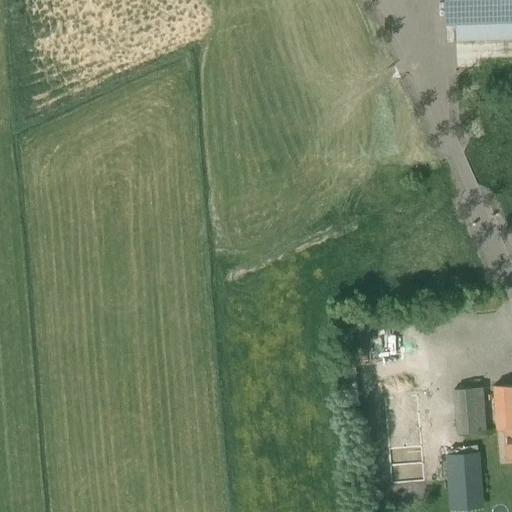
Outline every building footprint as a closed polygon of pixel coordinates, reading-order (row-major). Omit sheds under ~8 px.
[(511,39),(511,0),(443,0),(444,26),(454,25),(455,41),(511,39)] [(511,155),(483,158),(485,181),(511,178),(511,155)] [(414,181),(457,288),(474,281),(431,174),(414,181)] [(472,313),(480,360),(503,356),(495,309),(472,313)] [(417,451),(403,367),(370,373),(385,456),(417,451)] [(448,422),(477,422),(476,376),(447,377),(448,422)] [(511,384),(491,387),(495,430),(501,429),(504,459),(511,458),(511,384)] [(365,412),(353,414),(355,430),(367,428),(365,412)] [(477,452),(444,455),(447,495),(480,492),(477,452)]
